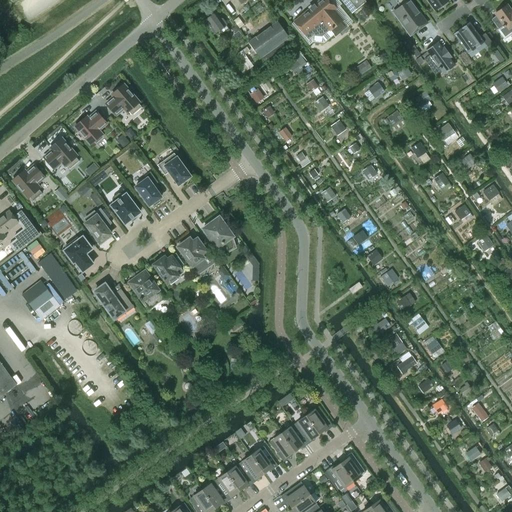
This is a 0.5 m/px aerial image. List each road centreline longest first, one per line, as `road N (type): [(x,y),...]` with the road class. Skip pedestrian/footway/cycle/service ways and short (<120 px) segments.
road 1 (tertiary): [(367,419),(304,331),(301,230),(253,162)]
road 2 (tertiary): [(0,154),(152,20)]
road 3 (tertiary): [(253,162),(152,20)]
road 4 (unknown): [(0,113),(127,0)]
road 5 (unknown): [(0,309),(37,275),(58,294),(7,344)]
road 6 (residential): [(261,496),(367,419)]
road 7 (residential): [(157,229),(151,220),(116,244),(116,258),(131,262),(163,239)]
